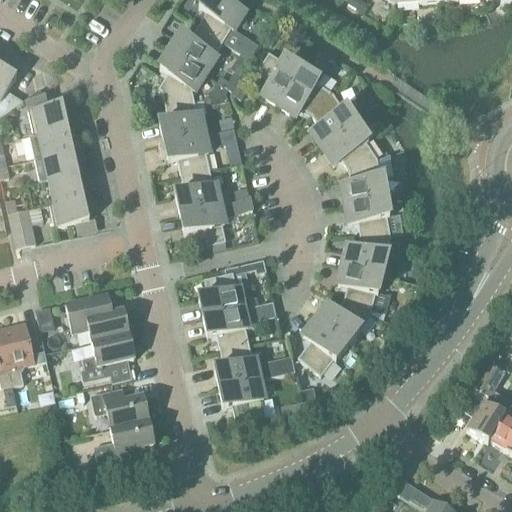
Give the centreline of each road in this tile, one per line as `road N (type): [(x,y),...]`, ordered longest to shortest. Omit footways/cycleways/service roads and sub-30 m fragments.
road 1 (residential): [(372,429),(460,321),(511,226)]
road 2 (residential): [(202,509),(149,279)]
road 3 (residential): [(202,509),(372,429)]
road 4 (residential): [(140,246),(96,77)]
road 5 (residential): [(149,279),(301,243)]
road 6 (residential): [(500,511),(372,429)]
road 7 (residential): [(140,246),(0,278)]
road 8 (residential): [(301,243),(278,156),(250,126)]
